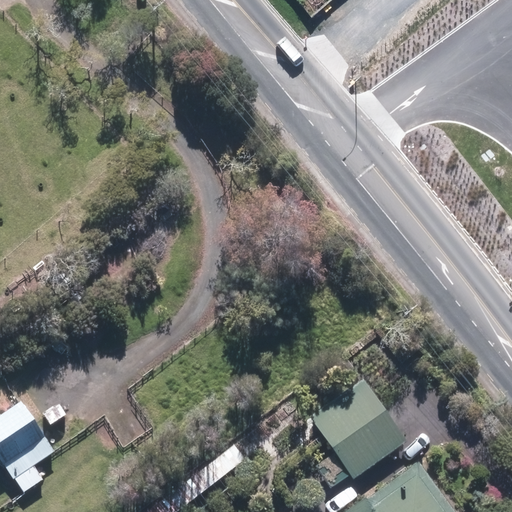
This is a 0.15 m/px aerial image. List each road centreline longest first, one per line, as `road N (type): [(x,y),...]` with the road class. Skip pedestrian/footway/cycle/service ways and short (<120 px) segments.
road 1 (track): [(50,408),(182,320),(204,282),(215,225),(205,173),(173,128),(44,0)]
road 2 (secondary): [(511,370),(211,0)]
